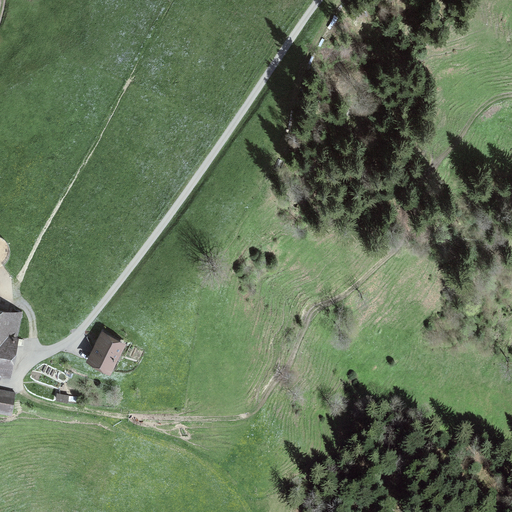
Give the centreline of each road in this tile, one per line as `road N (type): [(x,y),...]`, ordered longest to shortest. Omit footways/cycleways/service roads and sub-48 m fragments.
road 1 (track): [(9,382),(38,402),(94,412),(247,415),(284,370),(311,311),(350,291),(401,245),(417,183),(484,107),(511,95)]
road 2 (track): [(172,0),(20,271),(0,279)]
road 3 (track): [(94,412),(215,468),(250,511)]
